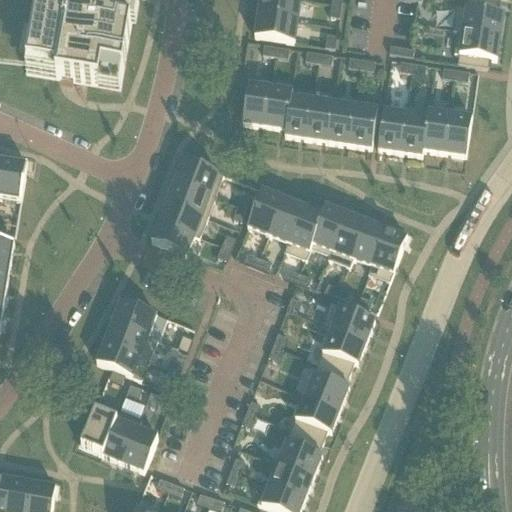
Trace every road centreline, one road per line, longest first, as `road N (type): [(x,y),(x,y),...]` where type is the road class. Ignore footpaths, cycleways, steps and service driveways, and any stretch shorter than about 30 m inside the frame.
road 1 (residential): [(0,403),(110,244),(136,178)]
road 2 (residential): [(136,178),(157,116),(176,0)]
road 3 (residential): [(136,178),(0,124)]
road 4 (secondary): [(511,322),(488,445)]
